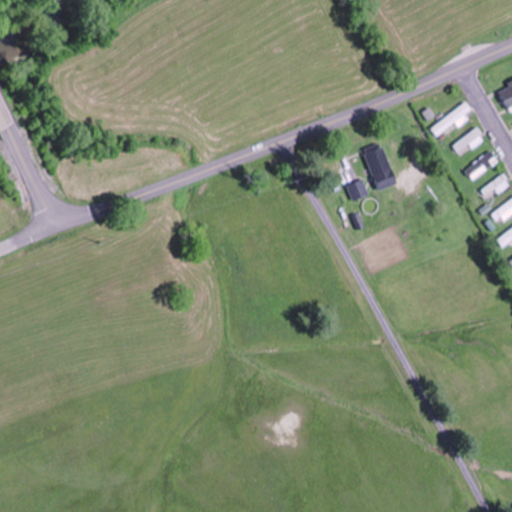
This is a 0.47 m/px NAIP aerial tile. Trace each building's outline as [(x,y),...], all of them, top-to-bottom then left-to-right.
[(436,136),(474,114),(468,103),(430,125),(436,136)] [(453,146),(461,157),(485,138),(477,128),(453,146)] [(364,148),(374,179),(392,173),(382,142),(364,148)] [(472,180),(499,161),(492,151),(465,170),(472,180)] [(480,190),(487,200),(511,184),(504,174),(480,190)] [(369,193),(362,179),(347,186),(354,200),(369,193)] [(511,215),(511,198),(492,214),(500,224),(511,215)]
